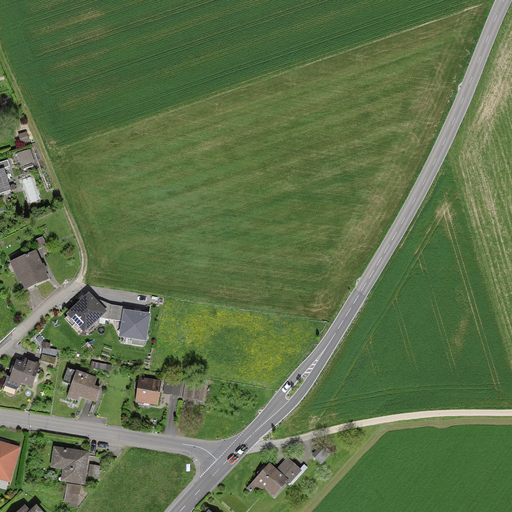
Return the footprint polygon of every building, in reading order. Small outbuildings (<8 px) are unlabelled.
[(32,161),(28,150),(17,154),(20,165),(32,161)] [(0,193),(10,191),(1,163),(0,163),(0,193)] [(38,249),(44,246),(41,237),(34,240),(38,249)] [(12,261),(25,289),(46,280),(33,252),(12,261)] [(103,311),(87,295),(68,314),(83,330),(103,311)] [(148,315),(124,311),(120,335),(144,339),(148,315)] [(55,358),(41,354),(39,361),(53,365),(55,358)] [(16,362),(12,371),(9,379),(30,386),(38,365),(24,360),(23,364),(16,362)] [(77,396),(94,402),(98,389),(92,387),(95,379),(66,369),(61,383),(71,386),(68,392),(77,396)] [(164,383),(170,384),(169,395),(177,396),(179,381),(165,379),(164,383)] [(156,389),(158,389),(159,384),(139,380),(136,400),(155,403),(157,392),(155,391),(156,389)] [(185,382),(182,398),(199,401),(202,385),(185,382)] [(20,447),(0,441),(0,474),(11,477),(20,447)] [(82,483),(84,465),(86,454),(78,453),(77,454),(73,454),(73,452),(54,449),(51,466),(68,469),(67,481),(82,483)] [(286,481),(288,483),(299,471),(286,459),(280,466),(283,469),(281,472),(283,473),(280,475),(268,465),(255,479),(273,495),(286,481)] [(96,477),(98,467),(89,465),(88,471),(88,476),(96,477)] [(63,500),(75,502),(77,487),(66,485),(63,500)]
